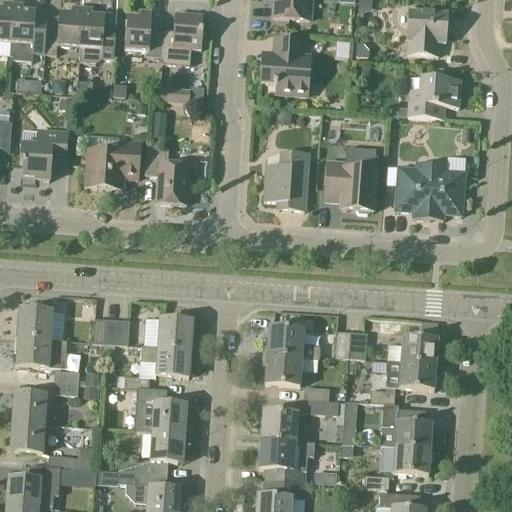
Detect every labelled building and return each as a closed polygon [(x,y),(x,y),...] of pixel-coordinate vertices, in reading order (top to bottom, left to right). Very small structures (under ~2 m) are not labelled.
[(306,0),(266,0),(266,1),(274,2),(273,21),(310,24),(311,3),(306,3),(306,0)] [(0,45),(11,46),(13,7),(3,6),(3,12),(0,12),(0,45)] [(47,20),(35,19),(36,15),(23,14),(24,8),(13,7),(11,46),(10,60),(22,61),(23,65),(29,66),(32,62),(33,57),(44,58),(47,20)] [(445,47),(448,9),(446,8),(445,16),(409,14),(407,44),(408,44),(407,58),(438,60),(439,46),(445,47)] [(80,51),(82,12),(72,11),(72,17),(59,16),(59,21),(47,20),(44,58),(57,59),(57,50),(80,51)] [(105,19),(92,18),(92,12),(82,12),(80,51),(81,51),(80,66),(95,67),(102,62),(114,63),(114,50),(103,49),(105,19)] [(164,35),(151,34),(152,16),(140,15),(140,21),(127,20),(125,53),(148,55),(147,60),(162,61),(164,35)] [(203,34),(202,34),(203,19),(175,17),(173,41),(164,40),(164,35),(162,61),(162,68),(190,70),(191,53),(201,53),(203,34)] [(310,60),(302,59),(303,44),(275,42),(274,58),(262,57),(260,87),(273,88),(276,90),(276,98),(307,100),(310,60)] [(350,45),(336,45),(335,61),(349,62),(350,45)] [(370,48),(356,48),(355,62),(369,63),(370,48)] [(460,87),(461,87),(462,84),(420,81),(419,95),(410,94),(408,113),(394,112),(394,120),(443,124),(444,111),(458,112),(460,87)] [(64,97),(66,84),(53,82),(51,96),(64,97)] [(41,95),(42,84),(34,83),(29,87),(29,94),(41,95)] [(78,99),(92,100),(93,85),(79,84),(78,99)] [(112,100),(126,101),(127,89),(113,88),(112,100)] [(190,94),(160,92),(159,106),(189,108),(190,94)] [(75,103),(60,102),(60,113),(74,114),(75,103)] [(136,108),(135,116),(146,117),(147,108),(136,108)] [(0,123),(9,124),(10,114),(0,113),(0,123)] [(291,115),(276,114),(275,128),(290,129),(291,115)] [(12,126),(0,125),(0,168),(9,169),(12,126)] [(65,166),(67,137),(38,135),(37,150),(22,149),(21,165),(19,164),(19,168),(24,168),(23,181),(24,181),(23,185),(34,186),(34,184),(49,185),(51,165),(65,166)] [(140,148),(119,146),(118,156),(88,153),(85,192),(112,194),(112,191),(123,191),(123,183),(138,183),(140,148)] [(189,169),(168,167),(169,154),(146,153),(144,179),(158,180),(156,207),(187,209),(189,169)] [(308,158),(281,156),(280,171),(267,170),(264,205),(278,206),(278,210),(287,211),(287,214),(304,215),(308,158)] [(376,174),(346,172),(346,168),(327,167),(324,205),(342,206),(342,214),(372,216),(376,174)] [(447,169),(416,167),(416,173),(397,172),(394,215),(413,217),(412,223),(443,225),(443,219),(462,220),(465,176),(463,176),(447,175),(447,169)] [(52,316),(20,314),(19,326),(20,326),(19,342),(51,344),(52,316)] [(104,348),(106,324),(94,323),(92,348),(104,348)] [(193,326),(159,323),(158,352),(189,354),(190,338),(192,338),(193,326)] [(129,325),(106,324),(104,348),(128,350),(129,325)] [(422,332),(421,341),(438,343),(438,328),(422,327),(422,332)] [(302,363),(319,364),(320,351),(303,349),(304,334),(269,331),(267,360),(302,362),(302,363)] [(352,337),(337,336),(335,362),(350,362),(352,337)] [(367,338),(352,337),(350,362),(350,363),(365,364),(367,338)] [(421,341),(403,340),(402,350),(388,349),(387,365),(436,369),(438,343),(421,341)] [(16,370),(49,372),(49,354),(66,354),(67,346),(51,344),(19,342),(18,358),(17,358),(16,370)] [(189,370),(188,369),(189,354),(158,352),(141,351),(140,366),(157,367),(156,380),(188,382),(189,370)] [(299,390),(302,363),(302,362),(267,360),(265,388),(299,390)] [(387,365),(385,396),(371,395),(370,408),(394,410),(395,392),(399,392),(434,395),(436,369),(387,365)] [(54,386),(79,388),(79,377),(60,376),(60,373),(54,373),(54,386)] [(100,377),(86,376),(85,390),(99,390),(100,377)] [(149,381),(125,380),(124,391),(149,393),(149,381)] [(79,388),(54,386),(53,398),(78,400),(79,388)] [(98,402),(99,392),(85,391),(84,401),(98,402)] [(303,404),(329,406),(329,393),(304,392),(303,404)] [(13,409),(12,426),(45,428),(47,400),(19,398),(14,398),(13,409)] [(303,417),(337,419),(338,407),(329,406),(303,404),(303,417)] [(344,427),(356,428),(358,407),(345,406),(344,427)] [(154,408),(152,436),(184,439),(186,422),(181,421),(182,410),(154,408)] [(395,452),(430,454),(432,428),(424,427),(425,416),(399,414),(398,426),(397,426),(396,434),(382,433),(380,450),(395,451),(395,452)] [(262,430),(261,444),(295,446),(297,418),(263,415),(263,416),(264,416),(263,430),(262,430)] [(112,416),(111,431),(123,432),(124,416),(112,416)] [(11,444),(15,444),(15,455),(43,457),(45,428),(12,426),(11,444)] [(150,464),(150,465),(168,466),(182,467),(184,439),(152,436),(150,464)] [(259,471),(259,472),(267,473),(266,486),(302,489),(304,461),(307,461),(313,461),(314,447),(295,446),(261,444),(260,458),(261,458),(260,471),(259,471)] [(353,449),(341,449),(341,461),(353,461),(353,449)] [(430,454),(395,452),(394,478),(428,480),(430,454)] [(73,462),(49,460),(48,471),(60,472),(60,473),(72,473),(73,462)] [(118,476),(142,478),(143,465),(119,463),(118,476)] [(7,494),(6,510),(33,511),(52,511),(53,499),(59,499),(60,473),(60,472),(48,471),(29,470),(28,484),(13,483),(12,494),(7,494)] [(142,478),(118,476),(117,488),(126,489),(125,498),(134,507),(136,507),(136,505),(147,506),(146,511),(179,511),(180,506),(180,494),(176,494),(149,492),(141,492),(142,489),(142,478)] [(336,476),(329,476),(323,481),(323,489),(336,489),(336,476)] [(389,481),(365,479),(364,493),(388,495),(389,481)] [(289,511),(290,502),(301,503),(302,489),(266,486),(265,500),(257,499),(257,500),(258,500),(257,511),(289,511)] [(356,493),(340,492),(339,504),(355,505),(356,493)] [(391,511),(419,511),(420,500),(380,497),(379,511),(391,511)]
